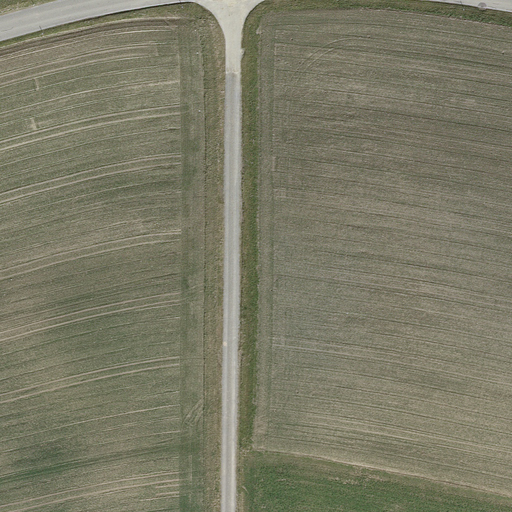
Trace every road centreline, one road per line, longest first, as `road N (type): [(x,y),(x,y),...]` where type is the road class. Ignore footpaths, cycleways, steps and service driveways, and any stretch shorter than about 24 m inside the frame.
road 1 (track): [(233,0),(230,511)]
road 2 (tertiary): [(0,35),(137,0)]
